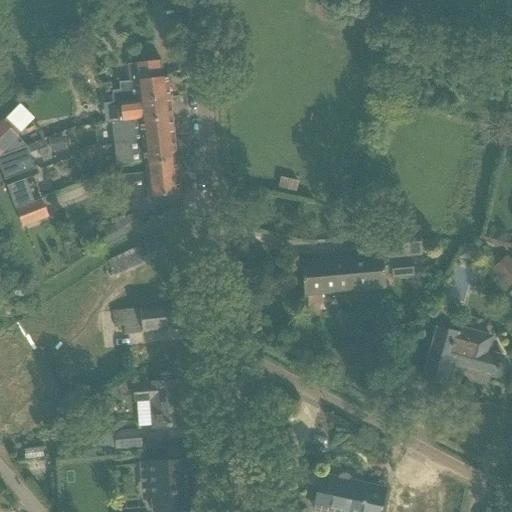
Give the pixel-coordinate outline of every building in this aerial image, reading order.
[(176,21),(166,22),(168,43),(178,42),(176,21)] [(68,60),(55,72),(60,78),(73,66),(68,60)] [(163,77),(161,61),(141,63),(128,65),(130,82),(119,82),(120,90),(112,91),(113,103),(170,96),(167,77),(163,77)] [(500,97),(505,77),(494,74),(489,94),(500,97)] [(112,125),(140,121),(139,119),(172,115),(170,96),(113,103),(110,103),(110,108),(107,114),(112,118),(112,119),(112,125)] [(114,145),(174,137),(172,115),(139,119),(140,121),(112,125),(114,145)] [(2,121),(0,123),(0,155),(18,136),(2,121)] [(144,163),(145,163),(177,159),(174,137),(114,145),(116,166),(144,163)] [(65,139),(49,140),(51,153),(66,152),(65,139)] [(27,147),(0,157),(0,167),(5,180),(35,168),(27,147)] [(181,194),(177,159),(145,163),(146,172),(121,175),(120,175),(122,200),(149,198),(181,194)] [(15,208),(34,201),(25,179),(7,186),(15,208)] [(22,227),(48,217),(42,198),(15,208),(22,227)] [(100,249),(141,224),(134,213),(93,237),(100,249)] [(387,256),(421,253),(419,231),(385,233),(387,256)] [(159,235),(137,245),(138,247),(144,262),(144,263),(167,253),(159,235)] [(478,263),(482,248),(463,243),(459,257),(478,263)] [(505,289),(511,282),(511,261),(507,256),(489,273),(505,289)] [(304,294),(386,287),(383,257),(322,262),(302,263),(304,294)] [(393,278),(414,276),(413,258),(391,261),(393,278)] [(183,328),(181,304),(140,309),(113,311),(115,326),(123,326),(124,335),(183,328)] [(456,325),(454,333),(437,329),(429,359),(424,378),(443,383),(449,363),(468,368),(467,375),(470,380),(482,384),(488,381),(489,374),(497,376),(502,357),(489,353),(493,336),(456,325)] [(153,383),(137,384),(138,398),(152,397),(154,427),(156,427),(186,425),(186,423),(185,407),(181,407),(179,381),(159,383),(153,383)] [(115,450),(142,447),(141,429),(114,431),(115,450)] [(151,463),(150,463),(153,510),(155,510),(198,507),(196,483),(190,483),(189,460),(151,463)] [(315,504),(314,510),(315,510),(323,511),(380,511),(385,489),(351,482),(351,480),(350,477),(349,475),(347,474),(344,474),(342,474),(340,475),(338,477),(337,479),(321,476),(315,504)] [(401,501),(398,511),(442,511),(443,511),(444,510),(429,507),(429,506),(428,506),(428,507),(425,506),(424,506),(421,506),(421,505),(417,504),(418,504),(416,503),(416,504),(401,501)]
